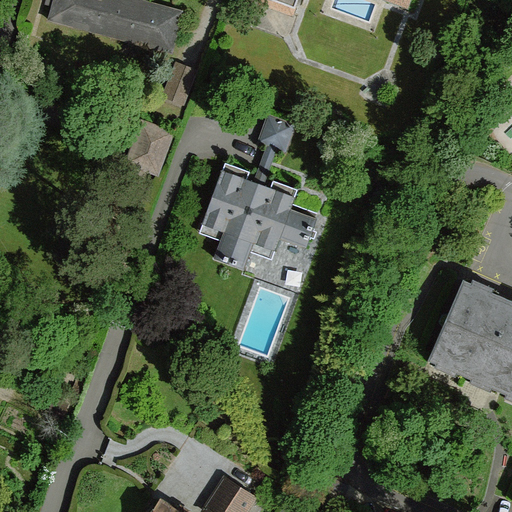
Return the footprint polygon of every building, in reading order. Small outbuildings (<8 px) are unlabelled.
[(173,53),(183,12),(137,0),(55,0),(50,21),(173,53)] [(272,0),(295,9),(298,0),(272,0)] [(387,0),(408,8),(410,0),(387,0)] [(185,97),(195,71),(179,65),(169,91),(185,97)] [(297,126),(269,115),(259,143),(287,154),(297,126)] [(157,172),(171,133),(143,123),(129,162),(157,172)] [(250,172),(226,163),(204,224),(226,232),(216,258),(245,269),(255,243),(276,250),(280,238),(307,248),(317,220),(291,210),(298,190),(274,181),(271,189),(247,180),(250,172)] [(392,198),(384,192),(379,200),(387,206),(392,198)] [(511,299),(494,292),(492,296),(471,287),(473,283),(464,279),(429,360),(438,363),(439,359),(460,368),(458,373),(472,379),(474,375),(495,384),(493,388),(508,394),(510,391),(511,391),(511,299)] [(351,488),(321,473),(310,496),(339,510),(351,488)] [(246,511),(254,500),(225,480),(206,509),(210,511),(246,511)] [(303,511),(290,503),(284,511),(303,511)]
